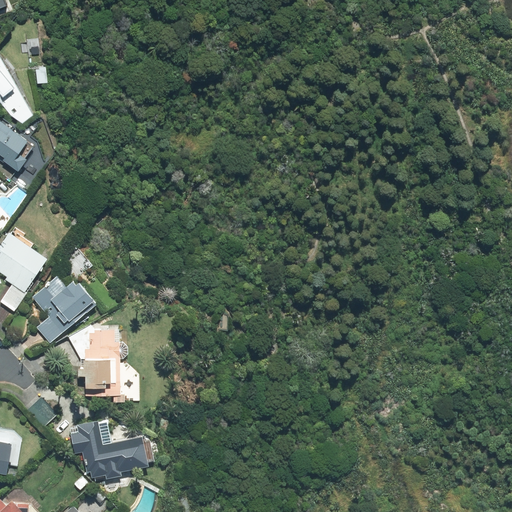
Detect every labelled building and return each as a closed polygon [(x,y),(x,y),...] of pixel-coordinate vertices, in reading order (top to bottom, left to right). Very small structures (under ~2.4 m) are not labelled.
[(0,102),(11,122),(29,112),(0,59),(0,102)] [(0,160),(9,166),(25,142),(0,126),(0,160)] [(5,232),(0,241),(0,270),(16,279),(1,302),(12,309),(42,263),(36,260),(41,251),(5,232)] [(77,279),(92,264),(75,246),(60,261),(77,279)] [(32,298),(46,317),(36,326),(50,341),(92,303),(78,288),(75,291),(64,275),(32,298)] [(88,331),(88,395),(119,395),(119,330),(88,331)] [(42,427),(55,414),(40,398),(27,411),(42,427)] [(145,464),(139,436),(101,445),(96,421),(76,426),(88,477),(106,473),(145,464)] [(19,511),(4,495),(0,498),(0,511),(19,511)]
